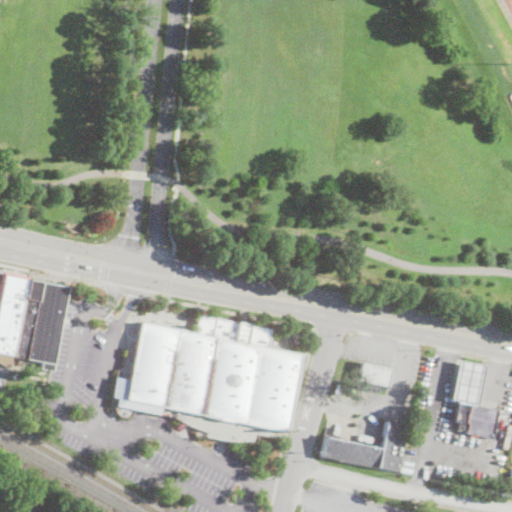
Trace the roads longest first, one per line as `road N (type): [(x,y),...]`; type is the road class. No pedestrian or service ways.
road 1 (primary): [(511,343),(0,238)]
road 2 (residential): [(143,270),(176,0)]
road 3 (residential): [(154,0),(125,266)]
road 4 (residential): [(511,506),(294,462)]
road 5 (residential): [(339,309),(279,511)]
